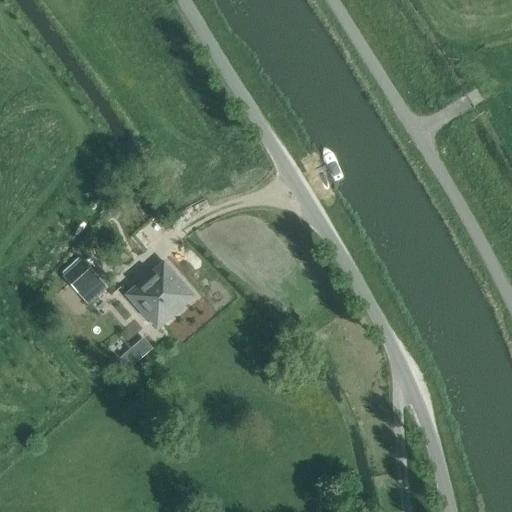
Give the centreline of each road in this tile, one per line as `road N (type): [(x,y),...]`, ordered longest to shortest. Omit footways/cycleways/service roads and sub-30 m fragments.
road 1 (unclassified): [(450,511),(419,406),(384,328),(183,0)]
road 2 (unclassified): [(511,304),(331,0)]
